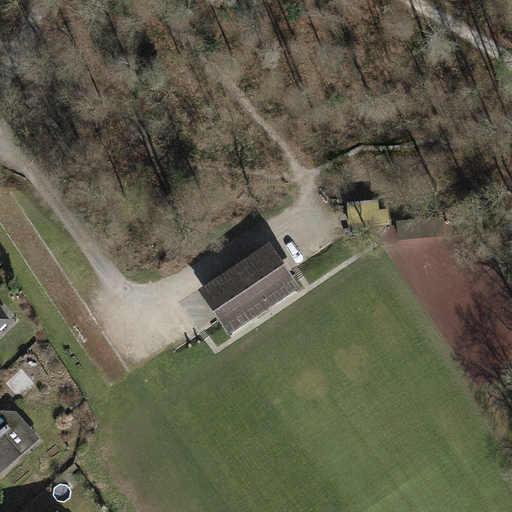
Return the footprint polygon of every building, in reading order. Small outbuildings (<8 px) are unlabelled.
[(390,224),(390,209),(380,210),(379,200),(348,203),(350,227),(390,224)] [(446,236),(444,217),(398,220),(399,240),(446,236)] [(300,287),(270,242),(198,290),(228,335),(300,287)] [(0,302),(0,331),(14,317),(0,302)] [(3,409),(0,411),(0,471),(41,437),(16,409),(3,409)]
